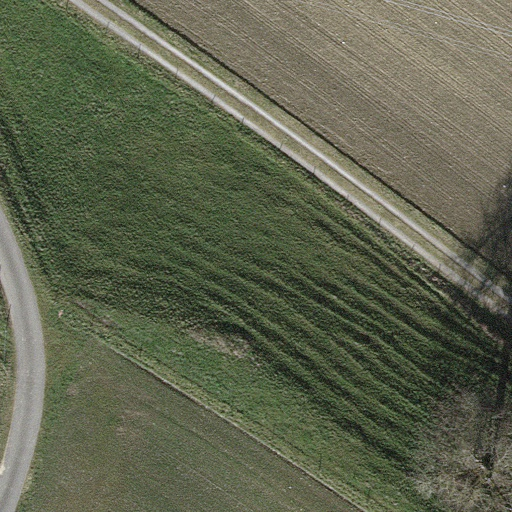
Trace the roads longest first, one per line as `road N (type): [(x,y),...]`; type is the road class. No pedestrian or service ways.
road 1 (track): [(511,288),(76,0)]
road 2 (track): [(5,511),(36,337),(0,225)]
